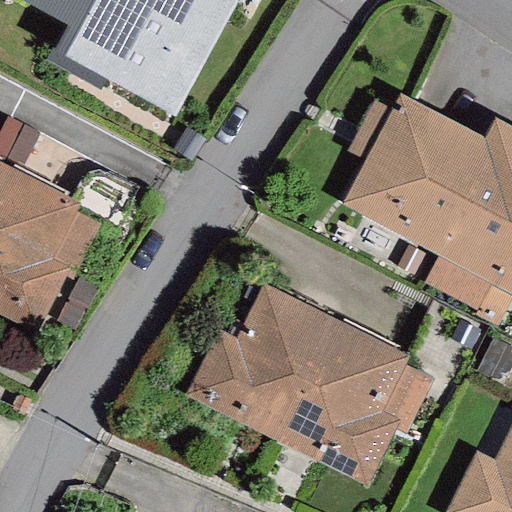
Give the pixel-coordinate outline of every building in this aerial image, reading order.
[(155,80),(198,0),(39,0),(80,22),(73,35),(155,80)] [(486,152),(401,107),(354,196),(511,280),(511,140),(497,132),(486,152)] [(0,157),(15,164),(31,129),(6,117),(0,128),(0,157)] [(63,208),(0,175),(0,301),(28,316),(50,272),(35,264),(63,208)] [(398,360),(268,295),(241,348),(223,338),(198,388),(362,472),(387,424),(370,415),(398,360)] [(511,511),(511,441),(498,470),(479,460),(454,510),(457,511),(511,511)]
